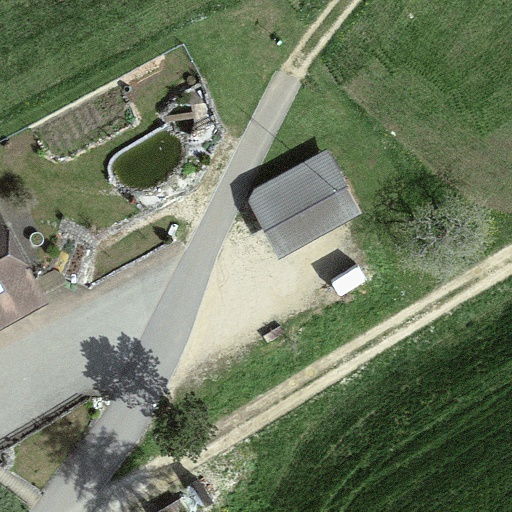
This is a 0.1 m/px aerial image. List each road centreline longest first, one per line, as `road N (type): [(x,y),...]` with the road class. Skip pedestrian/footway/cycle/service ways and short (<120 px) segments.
road 1 (residential): [(307,45),(106,438),(52,511)]
road 2 (track): [(63,511),(144,484),(511,260)]
